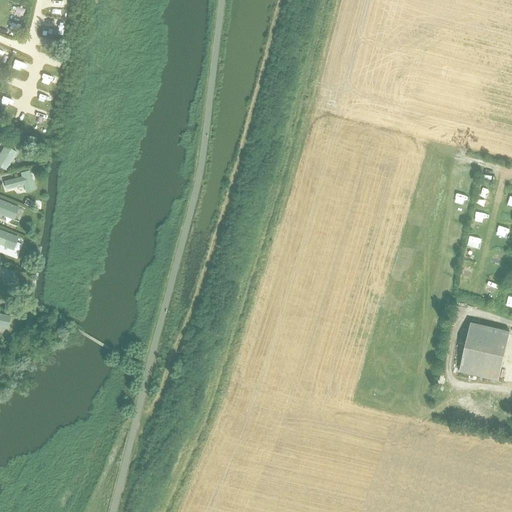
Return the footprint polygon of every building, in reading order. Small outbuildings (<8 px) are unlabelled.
[(10,139),(6,146),(13,151),(18,143),(10,139)] [(5,146),(0,153),(0,166),(7,170),(17,153),(13,151),(6,146),(5,146)] [(22,177),(4,182),(7,190),(24,186),(26,192),(34,190),(32,180),(29,171),(21,173),(22,177)] [(20,209),(0,200),(0,215),(15,222),(20,209)] [(19,238),(0,230),(0,245),(14,251),(19,238)] [(0,277),(13,283),(16,275),(0,268),(0,277)] [(11,317),(0,314),(0,326),(8,329),(11,317)] [(459,371),(498,380),(509,331),(470,322),(459,371)]
